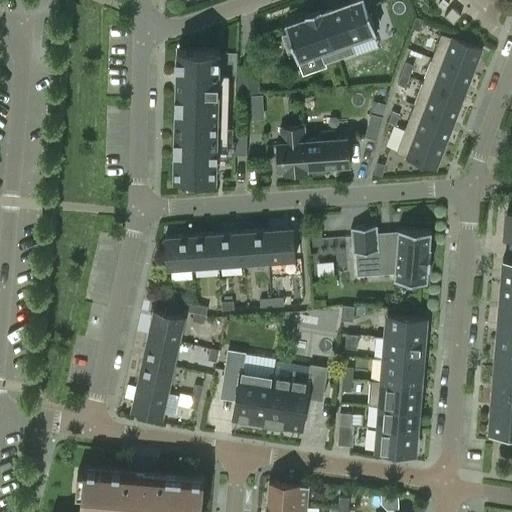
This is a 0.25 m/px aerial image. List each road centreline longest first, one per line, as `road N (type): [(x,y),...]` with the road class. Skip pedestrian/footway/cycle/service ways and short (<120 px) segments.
road 1 (residential): [(0,418),(24,24),(0,20)]
road 2 (residential): [(474,187),(137,209)]
road 3 (residential): [(444,481),(474,187)]
road 4 (residential): [(137,209),(92,428)]
road 5 (residential): [(239,451),(444,481)]
road 6 (residential): [(146,36),(137,209)]
road 7 (residential): [(92,428),(239,451)]
